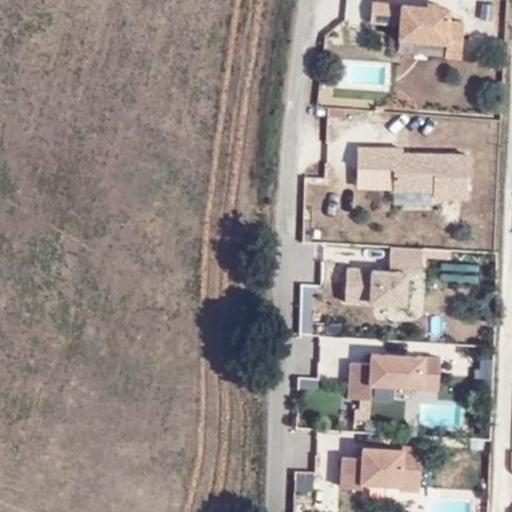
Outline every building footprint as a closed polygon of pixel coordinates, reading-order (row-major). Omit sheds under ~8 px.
[(398,47),(433,49),(445,50),(444,62),(459,63),(462,28),(447,27),(447,17),(438,17),(438,12),(427,11),(426,16),(399,14),(399,9),(372,7),(370,27),(399,29),(398,47)] [(467,200),(467,151),(357,151),(357,174),(390,174),(390,200),(467,200)] [(418,278),(422,253),(391,248),(387,274),(418,278)] [(340,271),(340,309),(407,309),(407,271),(340,271)] [(427,316),(424,332),(441,334),(444,319),(427,316)] [(347,364),(346,404),(369,404),(369,394),(438,394),(439,356),(368,355),(368,364),(347,364)] [(420,493),(420,452),(339,452),(339,493),(420,493)]
